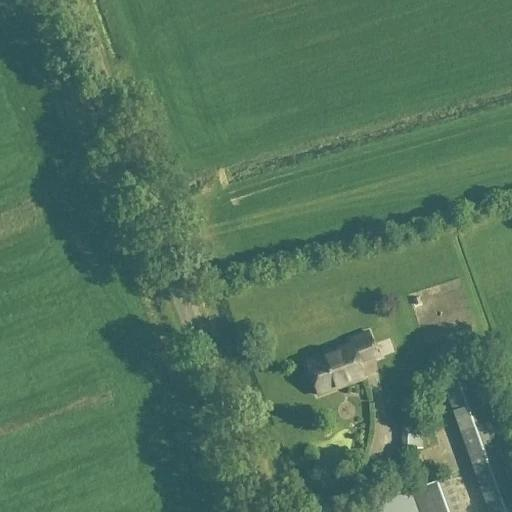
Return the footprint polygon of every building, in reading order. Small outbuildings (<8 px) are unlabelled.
[(348,346),(301,366),(315,399),(361,379),(355,364),(374,356),(365,333),(346,341),(348,346)] [(471,467),(486,511),(511,511),(511,463),(509,454),(502,436),(475,361),(439,373),(466,449),(473,466),(471,467)] [(453,447),(462,444),(455,422),(445,426),(453,447)] [(405,441),(422,442),(422,424),(405,423),(405,441)] [(409,492),(352,511),(453,511),(443,481),(409,493),(409,492)]
